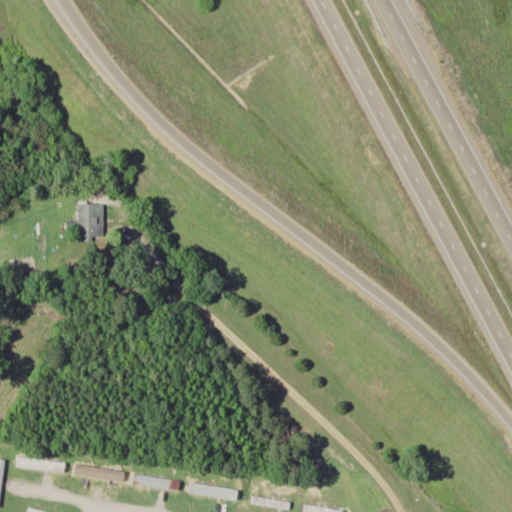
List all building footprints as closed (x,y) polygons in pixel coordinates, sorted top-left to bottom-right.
[(104,203),(79,202),(79,219),(66,219),(66,229),(73,229),(73,235),(103,235),(104,203)] [(64,465),(23,459),(22,467),(63,473),(64,465)] [(81,476),(117,482),(118,474),(82,468),(81,476)] [(178,491),(179,482),(138,478),(137,486),(178,491)] [(229,491),(195,488),(194,496),(228,499),(229,491)] [(252,504),(288,510),(289,502),(253,496),(252,504)]
